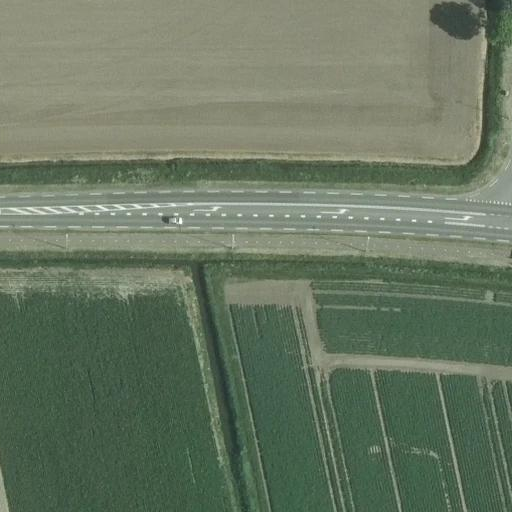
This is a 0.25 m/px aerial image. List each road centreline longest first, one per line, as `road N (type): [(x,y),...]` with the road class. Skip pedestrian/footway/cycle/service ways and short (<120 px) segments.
road 1 (primary): [(0,221),(325,225),(511,237)]
road 2 (primary): [(511,212),(249,199),(0,205)]
